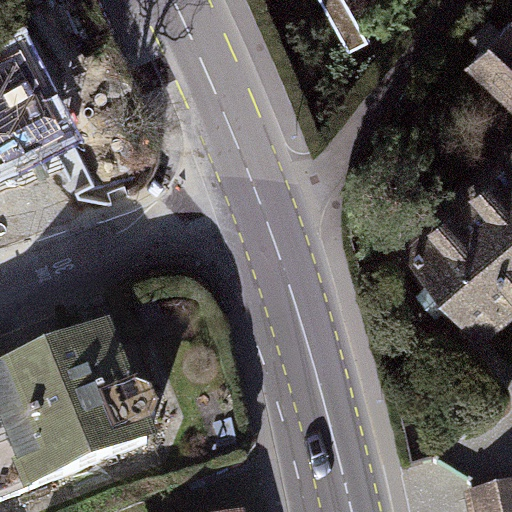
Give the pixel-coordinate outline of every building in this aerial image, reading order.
[(323,0),(359,65),(382,53),(352,0),(323,0)] [(511,138),(511,148),(389,251),(464,341),(511,301),(511,28),(458,74),(511,138)] [(5,44),(0,46),(0,160),(55,128),(5,44)] [(93,350),(0,390),(0,511),(7,511),(138,456),(93,350)] [(511,511),(511,486),(465,497),(468,511),(511,511)]
